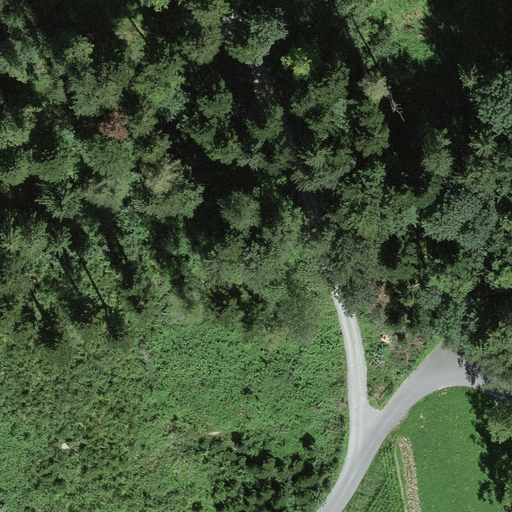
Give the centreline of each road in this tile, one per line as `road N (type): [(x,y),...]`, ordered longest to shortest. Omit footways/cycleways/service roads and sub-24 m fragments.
road 1 (unclassified): [(226,0),(285,91),(342,294),(366,451)]
road 2 (track): [(511,174),(453,367)]
road 3 (residential): [(511,399),(494,374),(453,367),(411,378),(366,451)]
